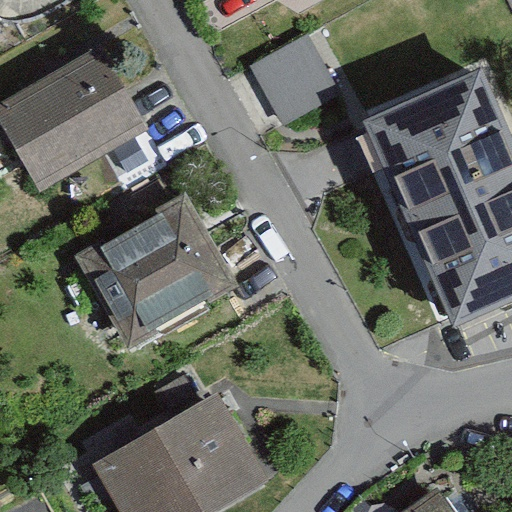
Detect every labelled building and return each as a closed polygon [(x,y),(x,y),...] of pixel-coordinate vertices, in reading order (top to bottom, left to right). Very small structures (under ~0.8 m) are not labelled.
[(256,63),(287,124),(345,94),(314,33),(256,63)] [(118,64),(7,123),(52,207),(163,148),(118,64)] [(511,86),(509,78),(380,130),(471,352),(511,334),(511,86)] [(204,210),(90,272),(143,367),(257,305),(204,210)] [(233,409),(109,479),(128,511),(271,511),(287,503),(233,409)]
